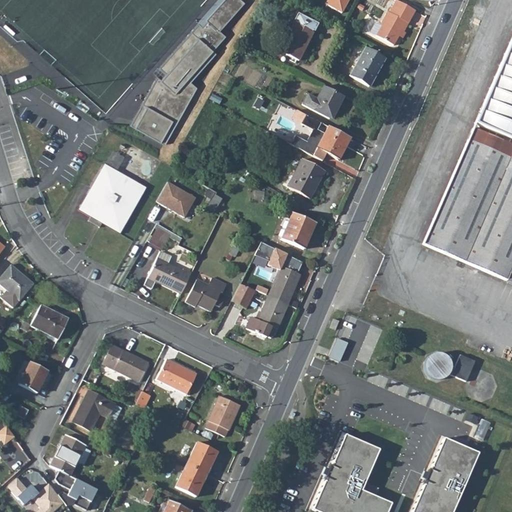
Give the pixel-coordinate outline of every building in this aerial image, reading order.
[(157,78),(130,126),(165,145),(197,88),(191,82),(216,54),(213,51),(225,37),(220,31),(245,3),(241,0),(224,0),(206,21),(207,22),(202,28),(199,24),(159,68),(166,74),(161,81),(157,78)] [(401,4),(395,0),(389,13),(387,12),(380,26),(381,27),(376,36),(394,46),(407,23),(408,24),(413,16),(415,11),(401,4)] [(294,25),(311,34),(312,32),(314,33),(318,25),(297,15),(293,22),(295,23),(294,25)] [(293,24),(279,52),(299,62),(312,34),(311,34),(294,25),(293,24)] [(511,34),(423,241),(511,279),(511,34)] [(364,51),(350,78),(369,88),(383,61),(364,51)] [(342,97),(323,87),(316,100),(306,95),(301,105),(328,119),(335,106),(337,107),(342,97)] [(293,118),(303,123),(306,115),(297,111),(293,118)] [(328,127),(312,157),(331,167),(343,147),(345,148),(349,139),(328,127)] [(301,160),(286,188),(308,200),(323,173),(301,160)] [(105,164),(78,210),(90,217),(102,224),(120,234),(144,193),(114,176),(116,172),(117,172),(105,164)] [(146,189),(116,172),(114,176),(144,193),(146,189)] [(167,183),(156,202),(184,219),(196,199),(167,183)] [(212,197),(205,209),(212,213),(219,201),(212,197)] [(291,214),(279,240),(302,250),(313,224),(291,214)] [(90,217),(88,222),(99,228),(102,224),(90,217)] [(156,232),(150,242),(163,249),(168,238),(156,232)] [(276,276),(267,297),(256,321),(249,318),(244,330),(264,339),(265,337),(269,339),(274,329),(275,329),(298,275),(286,270),(291,258),(273,250),(267,262),(280,268),(276,276)] [(155,281),(181,295),(192,275),(184,270),(183,272),(168,264),(172,257),(161,252),(144,285),(151,288),(155,281)] [(276,276),(280,268),(267,262),(264,271),(276,276)] [(1,295),(13,305),(32,283),(26,277),(27,276),(12,263),(0,276),(0,282),(7,288),(1,295)] [(195,285),(184,306),(193,311),(194,309),(208,317),(212,310),(218,312),(221,306),(216,304),(219,298),(220,299),(225,291),(211,283),(207,290),(195,285)] [(239,284),(231,301),(245,309),(254,291),(239,284)] [(40,303),(30,324),(49,333),(52,335),(58,337),(68,317),(40,303)] [(338,338),(328,363),(338,368),(348,343),(338,338)] [(111,344),(102,363),(138,380),(147,361),(111,344)] [(454,366),(436,350),(420,368),(438,384),(454,366)] [(452,376),(468,381),(475,359),(459,354),(452,376)] [(168,357),(158,376),(187,391),(197,372),(168,357)] [(30,360),(18,383),(35,392),(47,369),(30,360)] [(88,389),(72,420),(89,429),(98,412),(106,416),(113,402),(88,389)] [(220,394),(204,425),(224,434),(239,403),(220,394)] [(20,405),(16,413),(23,417),(27,409),(20,405)] [(14,436),(6,427),(0,431),(0,434),(6,442),(14,436)] [(64,433),(49,463),(69,473),(84,443),(64,433)] [(385,511),(390,502),(362,491),(379,451),(341,435),(309,510),(314,511),(385,511)] [(442,439),(409,511),(452,511),(477,455),(442,439)] [(196,440),(186,462),(205,470),(215,449),(196,440)] [(205,470),(186,462),(175,485),(194,494),(205,470)] [(36,511),(53,511),(61,506),(48,486),(36,495),(30,488),(26,491),(15,480),(6,488),(22,507),(30,500),(39,509),(36,511)] [(74,482),(66,499),(75,504),(77,500),(90,505),(96,492),(74,482)] [(168,499),(161,511),(187,511),(189,509),(168,499)]
